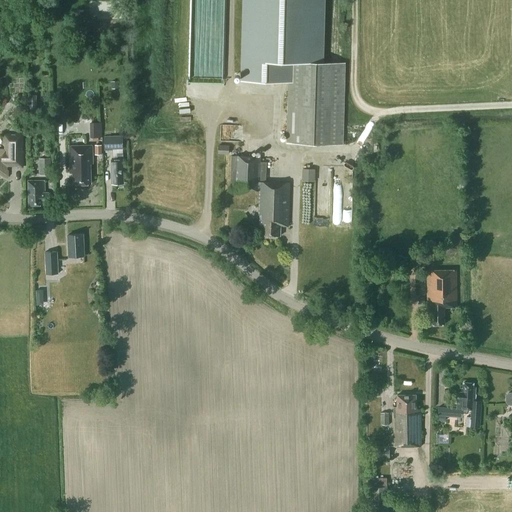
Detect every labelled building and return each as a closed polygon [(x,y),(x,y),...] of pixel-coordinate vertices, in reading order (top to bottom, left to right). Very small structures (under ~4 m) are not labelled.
[(325,0),(242,0),(241,80),(288,81),(286,142),(343,144),(346,62),(324,61),(325,0)] [(102,137),(102,122),(90,122),(90,137),(102,137)] [(23,146),(23,135),(5,134),(5,145),(7,145),(7,151),(0,150),(0,174),(2,174),(3,176),(8,177),(8,171),(7,171),(7,165),(23,165),(23,151),(21,151),(21,146),(23,146)] [(123,149),(123,135),(104,135),(105,150),(123,149)] [(91,164),(93,164),(93,145),(70,146),(70,173),(73,173),(74,184),(89,184),(92,184),(91,164)] [(229,145),(218,145),(218,154),(229,154),(229,145)] [(124,159),(124,154),(117,154),(118,159),(112,159),(113,183),(124,183),(124,159)] [(288,226),(290,183),(266,182),(267,162),(262,162),(262,157),(232,156),(230,189),(260,190),(259,215),(260,215),(260,224),(262,226),(262,235),(281,236),(281,226),(288,226)] [(52,174),(51,157),(39,157),(40,174),(52,174)] [(315,168),(302,168),(302,181),(315,181),(315,168)] [(43,201),(50,201),(50,192),(45,192),(45,181),(30,181),(30,205),(43,205),(43,201)] [(70,256),(85,256),(84,234),(69,235),(70,256)] [(444,248),(446,254),(465,249),(462,238),(443,244),(434,246),(436,251),(444,248)] [(59,273),(58,251),(45,251),(46,274),(59,273)] [(444,307),(457,307),(457,270),(427,271),(428,302),(431,302),(432,324),(445,324),(444,307)] [(480,428),(482,400),(475,400),(476,387),(474,387),(474,383),(464,383),(463,388),(460,388),(460,392),(458,392),(457,399),(458,399),(457,407),(460,407),(460,409),(465,409),(465,407),(472,408),(471,417),(467,416),(466,427),(480,428)] [(394,446),(421,446),(421,409),(417,409),(416,394),(397,395),(398,406),(395,406),(396,412),(394,412),(394,446)] [(456,407),(438,406),(437,420),(445,420),(445,415),(463,417),(463,409),(456,409),(456,407)] [(389,424),(389,412),(381,412),(381,424),(389,424)] [(390,459),(390,446),(372,446),(372,459),(390,459)] [(376,478),(376,473),(367,474),(368,486),(370,486),(371,511),(373,511),(389,511),(387,477),(376,478)] [(420,511),(420,502),(408,502),(408,511),(420,511)]
